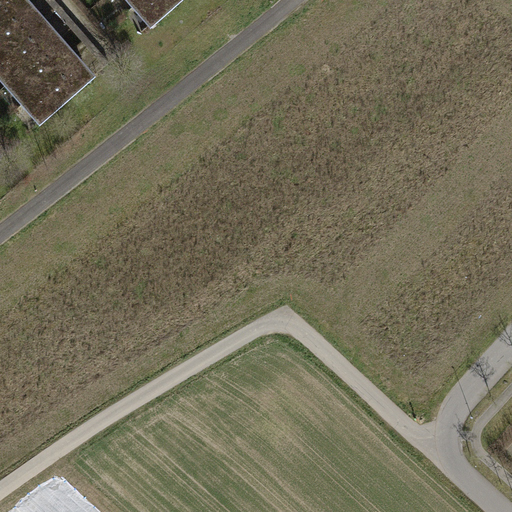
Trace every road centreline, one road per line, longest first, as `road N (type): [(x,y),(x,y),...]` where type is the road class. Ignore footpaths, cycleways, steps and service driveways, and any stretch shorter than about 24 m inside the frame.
road 1 (track): [(447,449),(427,447),(297,327),(264,325),(81,432),(0,492)]
road 2 (track): [(0,234),(299,0)]
road 3 (residential): [(502,511),(458,471),(447,449),(465,397),(511,346)]
